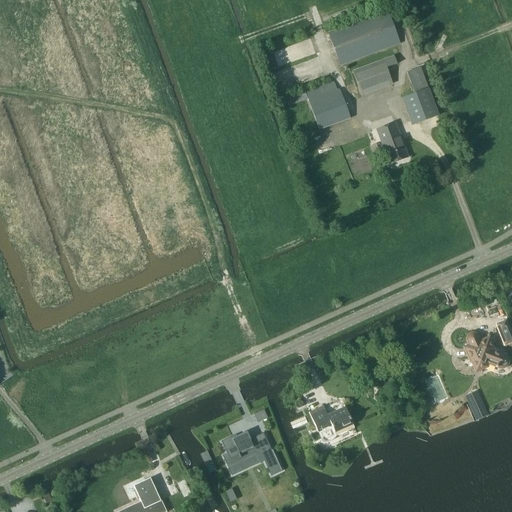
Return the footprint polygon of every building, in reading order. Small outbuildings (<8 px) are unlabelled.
[(340,67),(400,44),(388,11),(327,33),(340,67)] [(361,96),(392,85),(386,69),(396,65),(393,57),(352,72),(361,96)] [(412,126),(437,117),(438,116),(420,68),(407,73),(415,94),(402,99),(412,126)] [(337,90),(334,80),(285,98),(288,106),(307,100),(319,131),(350,119),(339,89),(337,90)] [(377,130),(383,146),(390,165),(407,159),(395,124),(377,130)] [(498,331),(509,326),(505,317),(494,322),(498,331)] [(481,370),(483,376),(489,373),(495,375),(499,376),(504,376),(507,375),(511,373),(511,371),(511,365),(507,364),(508,360),(507,357),(505,356),(502,355),(493,351),(493,349),(489,339),(480,343),(478,337),(476,335),(474,334),(471,334),(469,335),(467,337),(467,338),(467,340),(470,347),(465,349),(469,359),(470,359),(476,371),(481,370)] [(367,377),(368,384),(379,384),(378,376),(367,377)] [(477,390),(464,396),(476,421),(489,415),(477,390)] [(327,416),(323,407),(309,413),(322,442),(328,443),(333,440),(337,437),(354,429),(345,408),(327,416)] [(231,438),(222,442),(228,454),(224,456),(232,475),(262,461),(270,476),(282,471),(272,450),(271,451),(263,435),(250,441),(249,440),(246,433),(232,440),(231,438)] [(140,502),(124,510),(125,511),(166,511),(159,495),(157,495),(150,479),(133,487),(140,502)]
